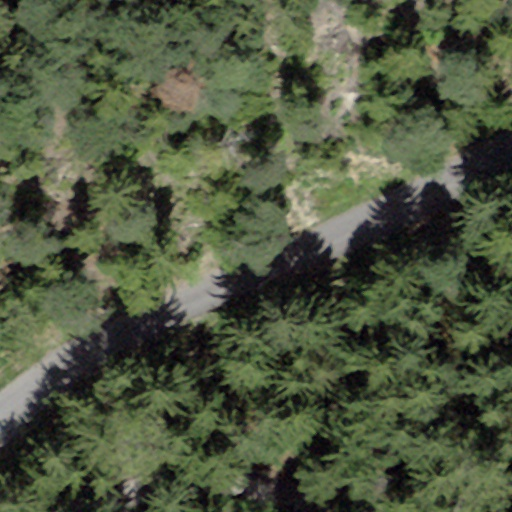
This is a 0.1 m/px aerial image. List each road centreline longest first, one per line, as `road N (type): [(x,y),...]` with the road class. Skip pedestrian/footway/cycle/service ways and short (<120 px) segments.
road 1 (unclassified): [(511,161),(323,262),(117,347),(0,427)]
road 2 (track): [(82,511),(168,479),(328,511)]
